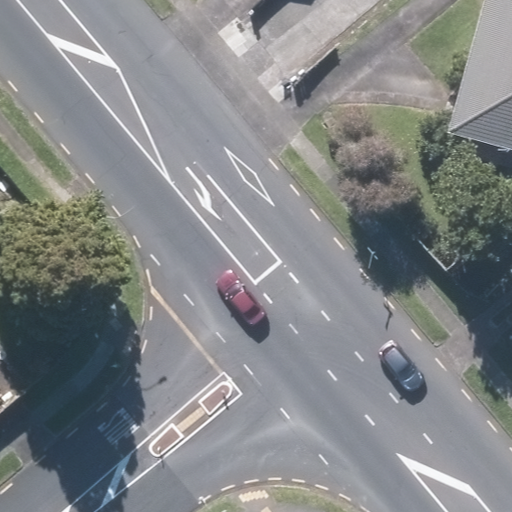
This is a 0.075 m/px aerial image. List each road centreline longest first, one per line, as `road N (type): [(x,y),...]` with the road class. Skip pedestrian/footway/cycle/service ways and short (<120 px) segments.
road 1 (secondary): [(59,0),(293,272)]
road 2 (residential): [(87,503),(113,430),(293,272)]
road 3 (residential): [(341,329),(160,486),(87,503)]
road 4 (secondary): [(341,329),(471,511)]
